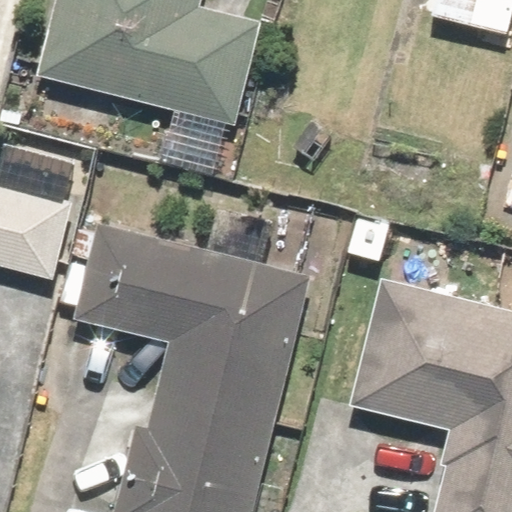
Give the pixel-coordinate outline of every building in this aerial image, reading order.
[(49,0),(31,74),(232,125),(258,19),(188,1),(188,0),(49,0)] [(507,0),(433,0),(429,20),(500,34),(507,0)] [(0,273),(47,284),(69,185),(0,169),(0,273)] [(165,344),(143,432),(128,428),(106,511),(238,511),(297,280),(102,231),(79,323),(165,344)] [(433,511),(510,511),(511,509),(511,315),(371,281),(339,412),(451,439),(433,511)]
